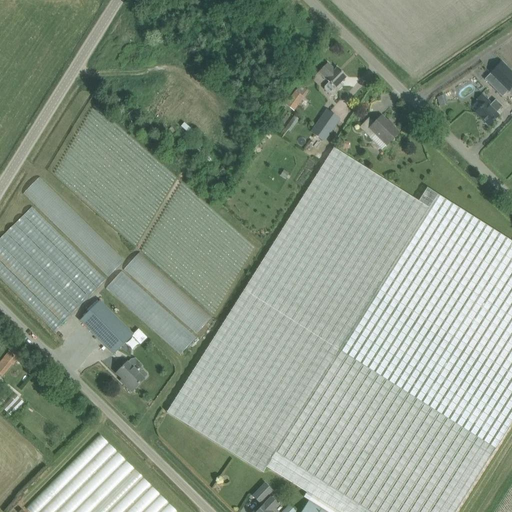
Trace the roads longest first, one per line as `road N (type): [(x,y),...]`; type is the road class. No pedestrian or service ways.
road 1 (unclassified): [(210,511),(0,304)]
road 2 (unclassified): [(511,200),(309,0)]
road 3 (tertiary): [(0,192),(117,0)]
